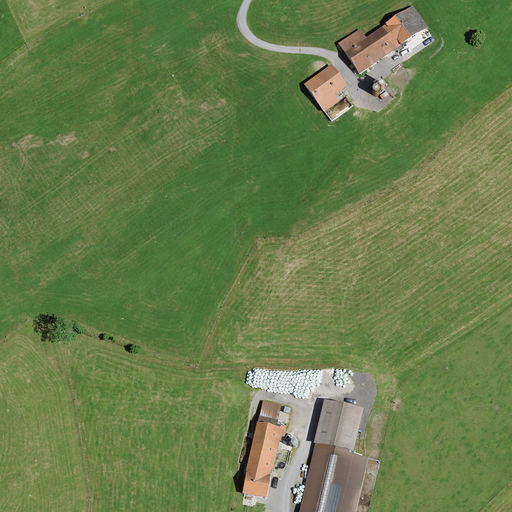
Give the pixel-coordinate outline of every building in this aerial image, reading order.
[(359,32),(338,46),(358,76),(427,31),(413,10),(365,41),(359,32)] [(332,68),(303,87),(322,116),(339,105),(335,98),(347,90),(332,68)] [(361,414),(323,405),(313,447),(351,456),(361,414)] [(285,433),(256,426),(239,496),(265,502),(280,440),(283,441),(285,433)] [(315,448),(298,511),(356,511),(369,462),(315,448)]
